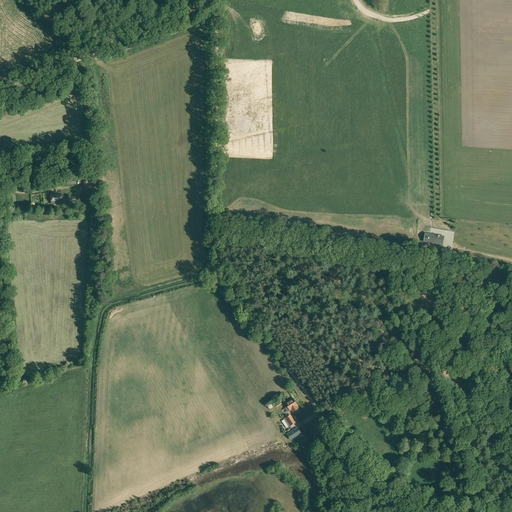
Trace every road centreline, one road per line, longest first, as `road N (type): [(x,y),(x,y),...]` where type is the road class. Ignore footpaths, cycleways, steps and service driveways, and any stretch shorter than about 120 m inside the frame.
road 1 (track): [(217,0),(219,260),(247,314),(321,414),(418,511)]
road 2 (unclassified): [(0,90),(214,0)]
